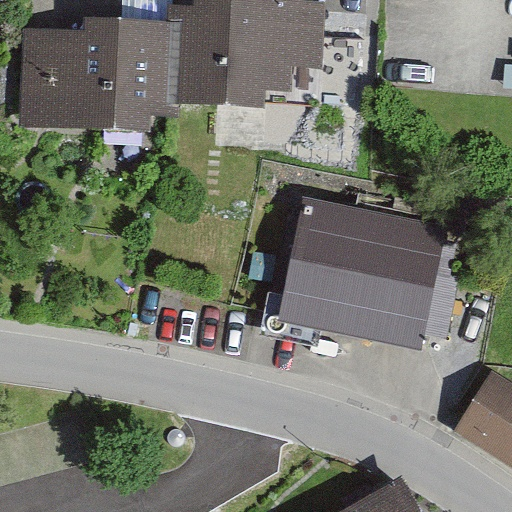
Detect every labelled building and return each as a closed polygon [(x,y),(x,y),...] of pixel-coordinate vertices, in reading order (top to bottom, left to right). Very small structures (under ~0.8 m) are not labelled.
[(164,99),(166,99),(211,101),(212,83),(278,87),(279,65),(309,67),(310,50),(312,10),(235,6),(234,18),(167,14),(166,33),(168,33),(164,99)] [(53,54),(23,52),(20,109),(50,111),(49,123),(97,125),(98,107),(165,111),(166,99),(164,99),(168,33),(166,33),(120,30),(120,42),(54,39),(53,54)] [(299,207),(276,315),(413,343),(436,235),(299,207)] [(511,459),(511,401),(482,383),(456,425),(511,459)] [(408,511),(394,485),(365,502),(358,490),(338,502),(343,511),(408,511)]
